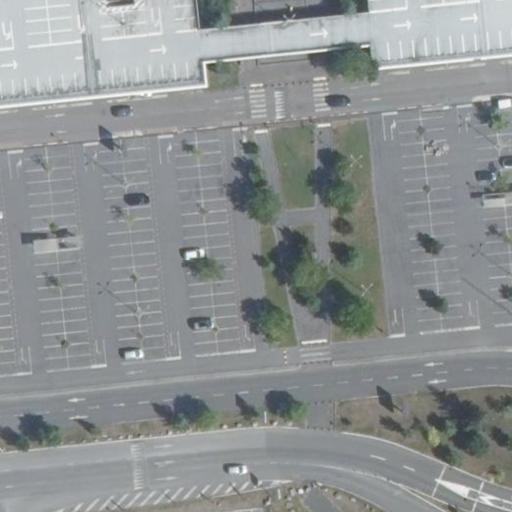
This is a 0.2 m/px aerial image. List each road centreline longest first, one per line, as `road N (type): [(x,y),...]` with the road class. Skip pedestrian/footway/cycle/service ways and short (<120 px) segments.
road 1 (unclassified): [(511,372),(486,368),(0,416)]
road 2 (unclassified): [(0,476),(288,448)]
road 3 (unclassified): [(288,448),(346,449),(511,508)]
road 4 (unclassified): [(288,448),(414,511)]
